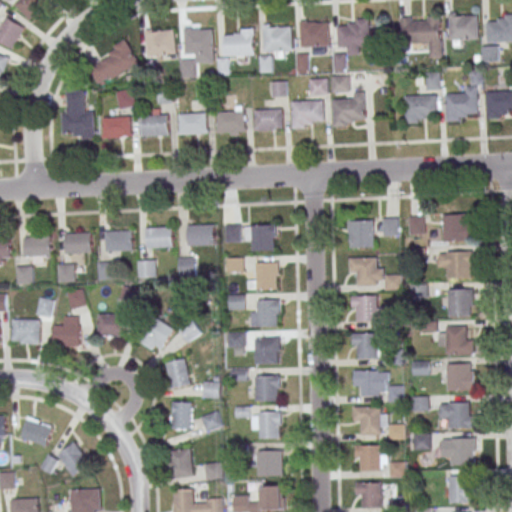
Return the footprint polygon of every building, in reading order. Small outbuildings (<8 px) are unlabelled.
[(18,0),(15,4),(30,19),(48,1),(47,0),(18,0)] [(478,39),(478,13),(450,13),(450,40),(478,39)] [(511,41),(511,15),(487,15),(487,42),(511,41)] [(0,25),(0,40),(13,49),(26,28),(6,16),(0,25)] [(401,17),(402,44),(430,44),(431,57),(442,57),(441,17),(401,17)] [(300,21),(301,46),(329,45),(328,20),(300,21)] [(338,45),(348,45),(348,54),(360,54),(359,43),(381,42),(381,27),(371,27),(371,21),(338,21),(338,45)] [(146,30),(148,55),(177,53),(175,27),(146,30)] [(255,30),(223,30),(223,55),(255,55),(255,30)] [(88,63),(99,85),(140,64),(129,43),(88,63)] [(483,46),(500,45),(501,61),(484,62),(483,46)] [(0,80),(2,81),(11,58),(0,53),(0,80)] [(298,54),(312,53),(312,69),(299,70),(298,54)] [(335,54),(347,53),(348,69),(336,70),(335,54)] [(260,55),(274,54),(275,70),(261,71),(260,55)] [(182,60),(196,59),(196,75),(183,76),(182,60)] [(426,72),(442,71),(443,89),(427,90),(426,72)] [(333,77),(351,76),(352,92),(334,93),(333,77)] [(312,78),(330,77),(330,94),(313,95),(312,78)] [(273,81),(287,80),(288,96),(274,97),(273,81)] [(198,86),(212,85),(213,101),(199,102),(198,86)] [(160,87),(174,86),(175,102),(161,103),(160,87)] [(117,92),(121,108),(137,104),(133,89),(117,92)] [(85,90),(67,90),(67,112),(63,112),(63,138),(96,138),(96,111),(85,111),(85,90)] [(511,90),(487,91),(488,118),(500,117),(500,114),(508,114),(508,111),(511,110),(511,90)] [(334,99),(335,126),(347,125),(347,122),(354,121),(354,119),(365,118),(364,92),(355,92),(355,98),(334,99)] [(446,94),(447,121),(459,120),(459,117),(467,116),(467,114),(478,113),(477,92),(446,94)] [(406,96),(407,123),(419,122),(419,119),(427,118),(427,116),(438,115),(437,94),(406,96)] [(293,101),(294,128),(306,127),(306,124),(313,124),(313,121),(324,120),(323,100),(293,101)] [(256,109),(257,129),(283,128),(282,108),(256,109)] [(218,112),(219,132),(245,131),(244,111),(218,112)] [(180,114),(181,134),(207,133),(206,113),(180,114)] [(142,115),(143,136),(170,134),(169,114),(142,115)] [(104,137),(132,137),(132,117),(104,117),(104,137)] [(444,241),(471,241),(471,214),(444,214),(444,241)] [(410,216),(410,235),(425,235),(425,216),(410,216)] [(384,236),(400,236),(399,217),(383,218),(384,236)] [(374,220),(349,220),(349,247),(374,247),(374,220)] [(188,225),(189,245),(215,244),(214,224),(188,225)] [(226,224),(242,224),(242,242),(227,242),(226,224)] [(247,225),(247,251),(277,251),(277,225),(247,225)] [(147,227),(148,248),(174,246),(173,226),(147,227)] [(106,231),(107,251),(134,250),(133,230),(106,231)] [(66,233),(67,253),(93,252),(92,232),(66,233)] [(25,236),(26,256),(52,255),(52,235),(25,236)] [(0,237),(0,257),(12,257),(11,237),(0,237)] [(410,248),(427,248),(427,263),(410,264),(410,248)] [(450,278),(472,278),(472,252),(439,252),(439,268),(450,268),(450,278)] [(228,257),(245,256),(246,272),(229,272),(228,257)] [(180,258),(197,257),(198,273),(181,274),(180,258)] [(140,260),(157,259),(157,275),(141,276),(140,260)] [(100,263),(117,262),(118,278),(101,279),(100,263)] [(279,262),(258,262),(258,280),(248,280),(248,290),(279,290),(279,262)] [(60,264),(76,263),(77,279),(60,280),(60,264)] [(18,267),(34,266),(35,282),(18,283),(18,267)] [(386,275),(403,274),(403,290),(387,290),(386,275)] [(71,309),(88,305),(85,288),(67,292),(71,309)] [(450,316),(472,316),(472,290),(450,290),(450,316)] [(8,294),(0,293),(0,310),(8,311),(8,294)] [(230,294),(247,294),(248,309),(231,310),(230,294)] [(378,321),(378,295),(353,295),(353,322),(378,321)] [(53,298),(38,298),(38,315),(53,315),(53,298)] [(280,326),(280,299),(259,299),(259,308),(252,308),(252,326),(280,326)] [(99,335),(127,335),(127,314),(99,314),(99,335)] [(53,346),(82,346),(82,316),(64,316),(64,326),(53,326),(53,346)] [(41,319),(13,319),(13,344),(41,344),(41,319)] [(175,331),(159,319),(142,341),(158,354),(175,331)] [(202,332),(194,321),(180,330),(189,342),(202,332)] [(474,354),(473,335),(466,335),(466,326),(439,327),(440,346),(447,346),(447,355),(474,354)] [(244,332),(235,332),(235,345),(244,345),(244,332)] [(354,358),(379,358),(379,333),(354,333),(354,358)] [(256,339),(277,338),(278,363),(256,364),(256,339)] [(388,349),(405,348),(405,364),(388,365),(388,349)] [(167,362),(172,389),(192,385),(187,358),(167,362)] [(414,360),(430,360),(431,375),(414,376),(414,360)] [(475,390),(475,363),(447,363),(448,390),(475,390)] [(257,376),(278,375),(278,400),(257,401),(257,376)] [(220,381),(204,381),(204,398),(220,398),(220,381)] [(389,386),(406,385),(406,401),(389,402),(389,386)] [(413,395),(430,395),(430,411),(413,411),(413,395)] [(193,402),(173,402),(173,429),(193,429),(193,402)] [(475,427),(474,402),(440,402),(441,419),(443,419),(443,427),(475,427)] [(359,407),(381,407),(381,432),(360,432),(359,407)] [(201,416),(205,431),(223,427),(220,411),(201,416)] [(260,413),(281,412),(282,437),(260,438),(260,413)] [(47,446),(54,425),(28,417),(21,438),(47,446)] [(430,448),(430,434),(415,434),(415,448),(430,448)] [(448,465),(477,465),(477,438),(448,438),(448,465)] [(58,454),(72,473),(91,459),(77,440),(58,454)] [(360,445),(381,445),(381,470),(360,470),(360,445)] [(193,477),(192,449),(170,450),(171,478),(193,477)] [(258,451),(282,450),(282,475),(259,476),(258,451)] [(206,479),(224,478),(223,462),(205,463),(206,479)] [(0,472),(0,489),(15,489),(14,472),(0,472)] [(450,502),(473,502),(473,476),(450,476),(450,502)] [(392,489),(384,489),(384,482),(357,482),(357,508),(392,508),(392,489)] [(284,485),(259,485),(259,495),(233,496),(233,511),(284,511),(284,485)] [(100,511),(101,489),(71,489),(70,511),(100,511)] [(224,511),(225,498),(193,498),(193,489),(173,489),(172,511),(224,511)] [(12,511),(11,499),(39,498),(39,511),(12,511)]
